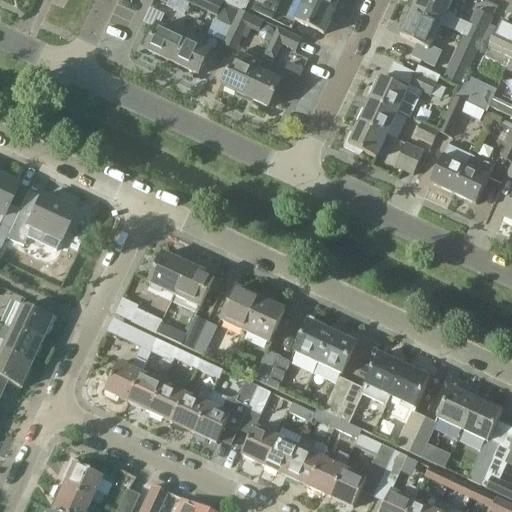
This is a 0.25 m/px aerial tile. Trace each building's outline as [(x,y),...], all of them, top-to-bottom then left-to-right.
[(212,0),(199,0),(195,8),(218,19),(224,6),(212,0)] [(226,0),(225,5),(243,13),(245,14),(246,13),(252,0),(226,0)] [(268,0),(257,0),(255,4),(265,8),(268,0)] [(335,14),(306,0),(295,23),(325,36),(335,14)] [(341,0),(306,0),(335,14),(336,13),(340,12),(344,5),(341,1),(341,0)] [(452,0),(418,0),(412,12),(446,28),(464,36),(481,44),(491,18),(475,10),(468,25),(454,19),(454,20),(446,16),(453,0),(452,0)] [(446,28),(412,12),(401,38),(418,46),(412,59),(435,69),(443,53),(431,48),(441,26),(446,28)] [(243,13),(226,49),(238,54),(250,29),(261,34),(267,22),(246,13),(245,14),(243,13)] [(507,70),(511,62),(511,60),(511,28),(502,24),(485,60),(507,70)] [(147,52),(178,67),(192,37),(186,34),(184,39),(159,27),(147,52)] [(264,62),(246,99),(269,110),(282,83),(268,76),(283,47),(296,53),(301,41),(279,31),(264,62)] [(458,47),(475,55),(479,46),(481,44),(464,36),(458,47)] [(192,37),(178,67),(199,77),(211,52),(195,44),(197,39),(192,37)] [(223,88),(246,99),(264,62),(243,52),(238,62),(236,61),(223,88)] [(419,68),(416,75),(410,87),(432,97),(438,85),(441,77),(419,68)] [(444,79),(461,86),(465,78),(448,70),(444,79)] [(489,110),(494,100),(497,92),(479,84),(467,78),(458,99),(469,104),(487,113),(489,110)] [(371,100),(371,103),(398,115),(399,113),(409,118),(418,98),(408,94),(408,92),(381,80),(376,91),(372,90),(368,97),(371,100)] [(453,140),(469,104),(458,99),(441,135),(453,140)] [(489,110),(511,120),(511,116),(511,108),(494,100),(489,110)] [(371,103),(360,125),(387,137),(398,115),(371,103)] [(387,137),(360,125),(356,133),(352,135),(345,149),(362,157),(366,155),(377,161),(387,137)] [(416,138),(433,146),(439,134),(422,127),(416,138)] [(511,142),(503,161),(511,164),(511,142)] [(395,169),(414,178),(424,155),(406,146),(395,169)] [(431,186),(454,197),(472,158),(449,148),(444,159),(431,186)] [(472,158),(454,197),(477,207),(489,180),(494,169),(472,158)] [(0,224),(18,187),(12,184),(14,181),(0,174),(0,224)] [(19,212),(7,238),(5,240),(23,248),(31,231),(60,245),(74,214),(40,198),(31,217),(19,212)] [(149,286),(175,298),(189,267),(163,256),(149,286)] [(189,267),(175,298),(201,310),(215,279),(189,267)] [(223,321),(247,332),(261,301),(238,290),(223,321)] [(261,301),(247,332),(270,343),(285,312),(261,301)] [(15,305),(4,328),(40,345),(44,337),(48,337),(56,319),(32,308),(30,312),(15,305)] [(138,311),(132,324),(157,336),(163,323),(138,311)] [(182,347),(193,353),(207,324),(195,318),(182,347)] [(295,354),(319,365),(333,335),(324,330),(326,327),(308,318),(300,337),(302,338),(295,354)] [(207,324),(193,353),(204,358),(218,329),(207,324)] [(0,353),(29,368),(34,358),(38,359),(42,350),(39,347),(40,345),(4,328),(0,336),(0,353)] [(141,376),(153,351),(157,342),(134,332),(128,344),(141,350),(131,371),(119,365),(105,395),(127,405),(141,376)] [(333,335),(319,365),(342,377),(352,356),(354,358),(361,343),(346,337),(345,340),(333,335)] [(179,352),(157,342),(153,351),(174,361),(179,352)] [(201,363),(179,352),(174,361),(197,372),(201,363)] [(0,353),(0,381),(6,384),(6,385),(19,391),(23,381),(27,381),(31,372),(28,370),(29,368),(0,353)] [(255,381),(267,387),(280,359),(268,353),(255,381)] [(353,386),(337,420),(340,422),(349,426),(363,395),(387,407),(390,399),(405,368),(379,356),(365,387),(363,391),(353,386)] [(280,359),(267,387),(279,393),(293,365),(280,359)] [(224,373),(201,363),(197,372),(219,383),(224,373)] [(405,368),(390,399),(393,400),(392,403),(400,407),(401,404),(416,411),(430,380),(405,368)] [(127,405),(150,416),(164,386),(141,376),(127,405)] [(340,380),(324,414),(337,420),(353,386),(340,380)] [(208,407),(194,436),(217,447),(225,429),(238,435),(249,411),(259,389),(247,383),(239,400),(234,402),(217,394),(210,408),(208,407)] [(150,416),(172,426),(186,397),(164,386),(150,416)] [(465,396),(466,393),(454,387),(452,391),(452,390),(437,421),(463,433),(477,402),(465,396)] [(194,436),(208,407),(214,395),(202,389),(196,401),(186,397),(172,426),(194,436)] [(272,395),(259,389),(249,411),(262,417),(272,395)] [(469,483),(482,488),(494,460),(495,459),(500,447),(490,442),(503,414),(477,402),(463,433),(489,445),(487,449),(484,448),(469,483)] [(294,406),(290,415),(311,425),(313,421),(315,416),(294,406)] [(315,416),(313,421),(336,431),(340,422),(337,420),(324,414),(318,411),(315,416)] [(397,448),(410,454),(425,420),(412,414),(397,448)] [(425,420),(410,454),(422,459),(428,446),(438,426),(425,420)] [(340,422),(336,431),(358,442),(360,437),(362,432),(349,426),(340,422)] [(242,458),(265,469),(278,440),(255,429),(242,458)] [(358,442),(355,448),(378,458),(382,449),(383,448),(360,437),(358,442)] [(265,469),(287,480),(301,450),(278,440),(265,469)] [(310,490),(323,461),(328,451),(318,446),(313,456),(301,450),(287,480),(310,490)] [(428,446),(422,459),(431,463),(437,450),(428,446)] [(378,458),(373,469),(385,475),(395,455),(395,453),(383,448),(382,449),(378,458)] [(395,455),(385,475),(398,481),(408,459),(395,453),(395,455)] [(331,500),(345,471),(349,461),(340,456),(335,466),(323,461),(310,490),(331,500)] [(494,460),(482,488),(511,502),(511,488),(500,483),(508,465),(495,459),(494,460)] [(61,489),(90,503),(100,507),(104,498),(95,494),(101,480),(91,475),(92,472),(70,461),(61,480),(65,481),(61,489)] [(354,511),(367,481),(345,471),(331,500),(354,511)] [(428,479),(448,488),(452,480),(432,471),(428,479)] [(448,488),(470,499),(474,490),(452,480),(448,488)] [(379,511),(410,511),(415,503),(419,493),(410,488),(405,499),(392,493),(386,504),(383,503),(379,511)] [(51,511),(86,511),(90,503),(61,489),(61,491),(57,489),(52,499),(56,501),(51,511)] [(158,511),(166,496),(152,489),(140,511),(158,511)] [(470,499),(493,509),(497,501),(474,490),(470,499)] [(116,511),(132,511),(139,498),(126,492),(116,511)] [(511,511),(511,507),(497,501),(493,509),(491,511),(511,511)] [(183,505),(180,511),(201,511),(180,502),(180,503),(183,505)] [(410,511),(433,511),(415,503),(410,511)]
